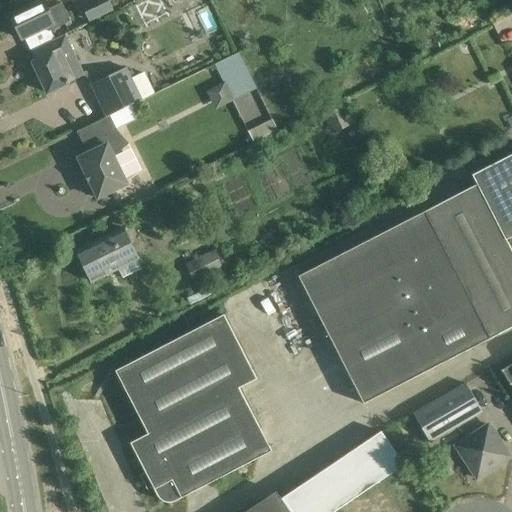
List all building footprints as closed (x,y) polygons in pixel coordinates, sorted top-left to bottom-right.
[(107,0),(91,0),(80,5),(89,23),(113,11),(107,0)] [(20,37),(22,40),(35,34),(41,32),(40,31),(61,22),(62,24),(61,25),(62,26),(70,22),(61,3),(47,10),(42,1),(10,16),(11,17),(10,17),(14,38),(20,37)] [(65,35),(30,52),(35,62),(33,63),(47,94),(69,83),(85,76),(66,37),(65,35)] [(237,54),(214,65),(231,101),(255,90),(237,54)] [(127,67),(91,85),(99,102),(107,117),(110,116),(142,100),(142,99),(135,85),(127,67)] [(345,104),(323,116),(332,135),(354,124),(345,104)] [(83,129),(77,132),(78,134),(79,133),(89,154),(78,159),(98,199),(126,185),(123,179),(119,170),(113,158),(128,144),(117,131),(116,130),(116,129),(112,120),(110,116),(107,117),(83,129)] [(272,120),(248,132),(253,143),(278,131),(272,120)] [(316,268),(299,277),(364,404),(511,328),(511,251),(506,240),(511,237),(511,155),(472,176),(477,185),(316,268)] [(374,172),(358,179),(364,190),(379,183),(374,172)] [(76,252),(91,282),(137,261),(122,230),(76,252)] [(220,247),(185,265),(194,283),(199,281),(222,269),(229,266),(220,247)] [(148,434),(256,379),(223,315),(133,362),(116,371),(148,434)] [(511,364),(501,371),(510,385),(511,388),(511,364)] [(175,502),(272,451),(239,389),(257,380),(256,379),(148,434),(130,443),(146,473),(140,476),(147,490),(153,487),(158,496),(160,500),(163,502),(167,503),(171,503),(175,502)] [(413,414),(430,443),(482,412),(466,384),(413,414)] [(477,479),(509,458),(489,424),(456,447),(477,479)] [(334,511),(404,465),(393,449),(381,432),(282,498),(291,511),(334,511)] [(290,511),(276,491),(245,511),(290,511)]
